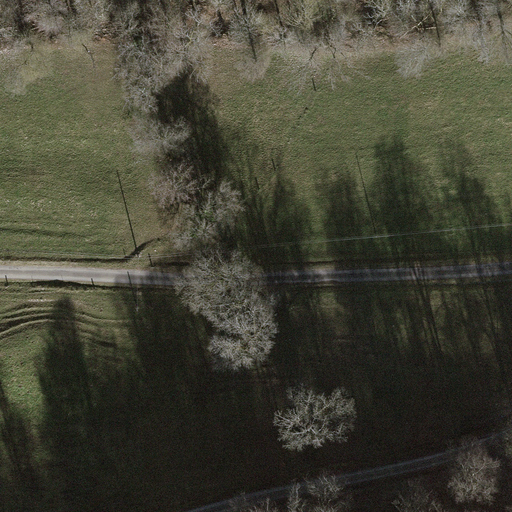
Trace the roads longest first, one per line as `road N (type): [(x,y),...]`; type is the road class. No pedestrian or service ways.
road 1 (unclassified): [(0,272),(180,279),(511,267)]
road 2 (track): [(211,511),(382,473),(511,424)]
